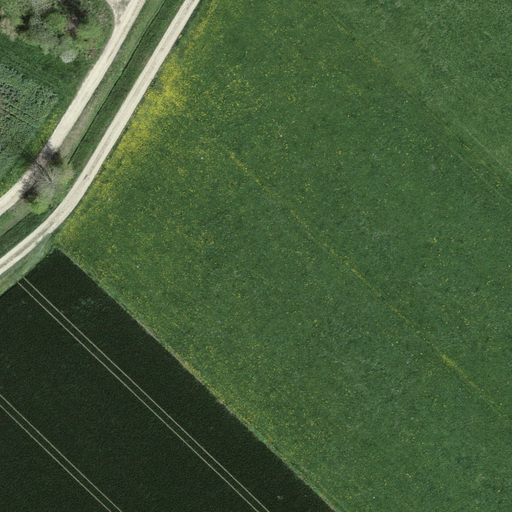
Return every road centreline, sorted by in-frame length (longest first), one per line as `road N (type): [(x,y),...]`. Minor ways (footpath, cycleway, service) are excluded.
road 1 (track): [(0,274),(47,239),(193,0)]
road 2 (track): [(0,212),(23,195),(134,0)]
